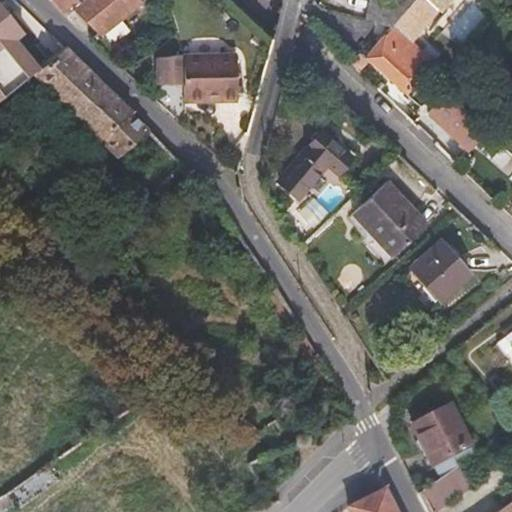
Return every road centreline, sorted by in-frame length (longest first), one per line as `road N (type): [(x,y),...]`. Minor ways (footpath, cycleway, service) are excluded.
road 1 (tertiary): [(336,362),(205,162),(35,0)]
road 2 (residential): [(336,362),(338,319),(250,176),(293,4)]
road 3 (residential): [(511,242),(261,0)]
